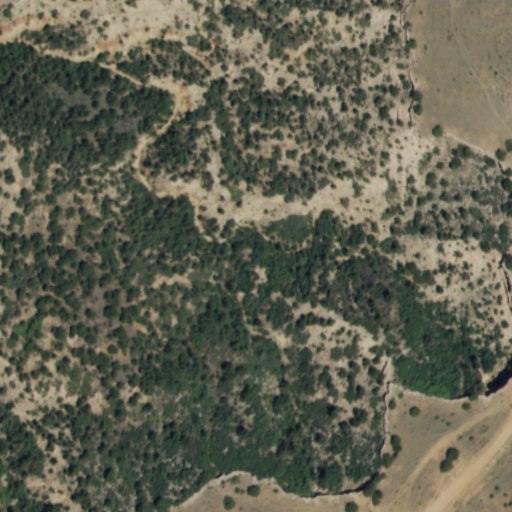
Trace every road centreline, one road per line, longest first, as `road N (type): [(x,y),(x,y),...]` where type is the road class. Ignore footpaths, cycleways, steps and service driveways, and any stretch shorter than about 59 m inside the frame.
road 1 (track): [(381,511),(450,436),(511,400)]
road 2 (track): [(511,136),(475,76),(451,0)]
